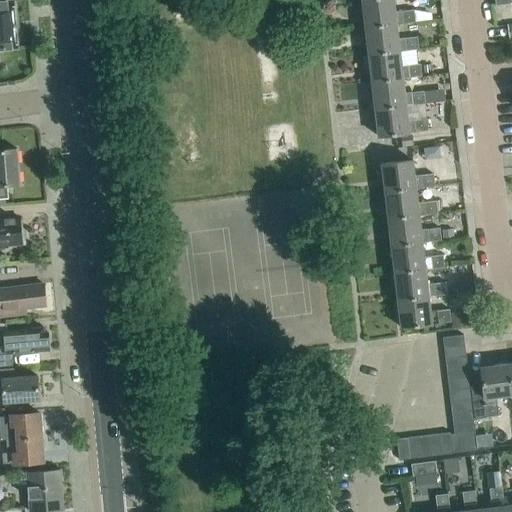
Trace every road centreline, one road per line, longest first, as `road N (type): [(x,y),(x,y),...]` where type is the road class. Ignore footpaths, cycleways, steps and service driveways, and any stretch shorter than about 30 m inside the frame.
road 1 (secondary): [(112,511),(76,95)]
road 2 (residential): [(511,322),(469,0)]
